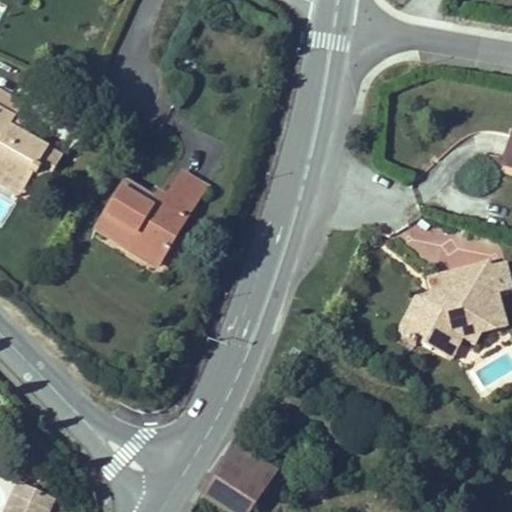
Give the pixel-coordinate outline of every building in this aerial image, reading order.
[(0,167),(30,182),(35,172),(49,144),(22,131),(27,121),(16,116),(26,98),(0,85),(0,167)] [(511,124),(499,157),(511,162),(511,124)] [(66,153),(49,144),(35,172),(52,180),(66,153)] [(496,166),(511,171),(511,162),(499,157),(496,166)] [(30,182),(0,167),(0,181),(24,194),(30,182)] [(125,181),(105,215),(166,252),(208,184),(185,171),(170,196),(157,188),(151,197),(125,181)] [(166,252),(105,215),(101,222),(162,259),(166,252)] [(413,298),(395,335),(407,341),(405,344),(413,348),(415,345),(428,351),(440,328),(459,338),(472,344),(478,332),(502,325),(485,264),(423,281),(428,299),(420,302),(419,297),(413,298)] [(448,361),(459,338),(440,328),(428,351),(448,361)] [(250,511),(274,475),(237,451),(203,503),(217,511),(250,511)] [(48,511),(55,495),(15,480),(2,511),(48,511)]
